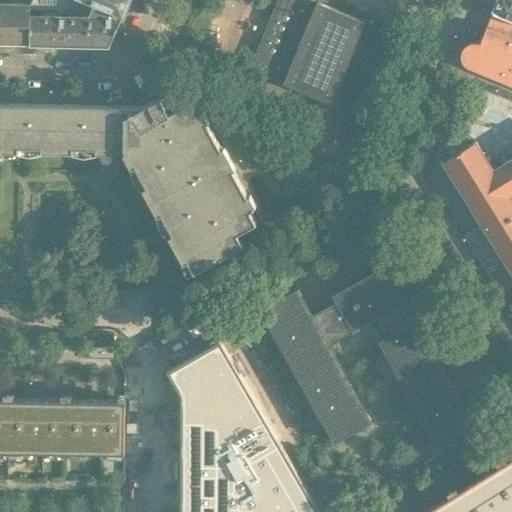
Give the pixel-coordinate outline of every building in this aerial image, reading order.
[(0,0),(0,43),(30,44),(31,13),(31,4),(29,4),(0,3),(0,0)] [(122,13),(90,0),(30,0),(29,4),(31,4),(31,13),(58,14),(88,14),(88,45),(106,45),(109,43),(122,13)] [(90,0),(122,13),(127,0),(90,0)] [(332,103),(366,21),(315,0),(277,0),(249,69),(332,103)] [(511,0),(497,0),(494,9),(511,16),(511,0)] [(511,19),(492,12),(480,42),(477,41),(475,41),(473,41),(470,42),(469,42),(467,44),(465,45),(464,46),(463,47),(462,49),(462,50),(461,52),(461,55),(461,56),(461,58),(462,60),(463,62),(464,63),(464,64),(466,66),(468,67),(469,68),(511,84),(511,19)] [(58,44),(58,14),(31,13),(30,44),(58,44)] [(88,45),(88,14),(58,14),(58,44),(88,45)] [(190,274),(267,231),(253,206),(256,205),(250,194),(247,195),(233,169),(235,168),(224,147),(221,148),(207,122),(209,120),(203,110),(201,111),(200,110),(196,112),(190,101),(169,112),(161,97),(143,106),(143,107),(0,103),(0,145),(2,146),(2,151),(8,151),(18,151),(19,146),(42,147),(42,152),(73,153),(73,147),(96,148),(96,153),(113,153),(113,148),(124,148),(126,151),(123,152),(131,167),(136,165),(147,185),(143,187),(158,215),(162,212),(173,233),(169,235),(184,262),(188,260),(193,269),(189,271),(190,274)] [(511,197),(510,194),(511,192),(511,157),(507,161),(501,152),(491,158),(496,167),(494,169),(476,140),(465,146),(465,147),(451,155),(443,160),(511,270),(511,197)] [(476,427),(415,315),(421,310),(417,303),(409,305),(406,301),(407,300),(387,264),(334,294),(337,300),(312,314),(298,288),(262,308),(335,440),(371,420),(329,343),(375,318),(386,336),(381,339),(440,447),(476,427)] [(220,339),(167,369),(176,384),(181,394),(181,430),(181,511),(320,511),(228,354),(220,339)] [(0,450),(8,453),(9,397),(0,397),(0,450)] [(65,454),(66,398),(9,397),(8,453),(19,450),(54,451),(65,454)] [(124,452),(125,405),(125,399),(66,398),(65,454),(77,451),(88,452),(112,452),(123,455),(123,452),(124,452)] [(129,400),(129,412),(139,412),(139,400),(129,400)] [(429,472),(448,461),(442,452),(424,463),(429,472)] [(511,457),(503,462),(511,476),(511,457)] [(511,511),(511,476),(503,462),(454,493),(465,511),(511,511)] [(465,511),(454,493),(423,511),(465,511)]
